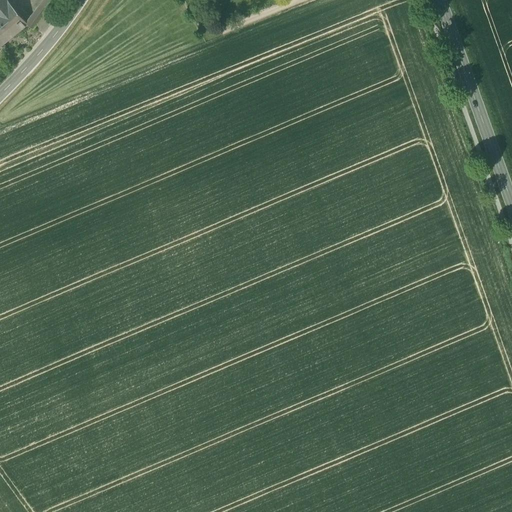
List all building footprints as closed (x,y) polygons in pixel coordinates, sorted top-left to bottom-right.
[(0,0),(0,22),(5,28),(20,14),(7,0),(0,0)] [(42,0),(37,6),(45,12),(54,0),(42,0)] [(39,20),(45,12),(37,6),(31,15),(39,20)] [(0,44),(27,23),(28,22),(26,21),(20,14),(5,28),(0,22),(0,44)] [(27,23),(33,28),(39,20),(31,15),(26,21),(28,22),(27,23)]
